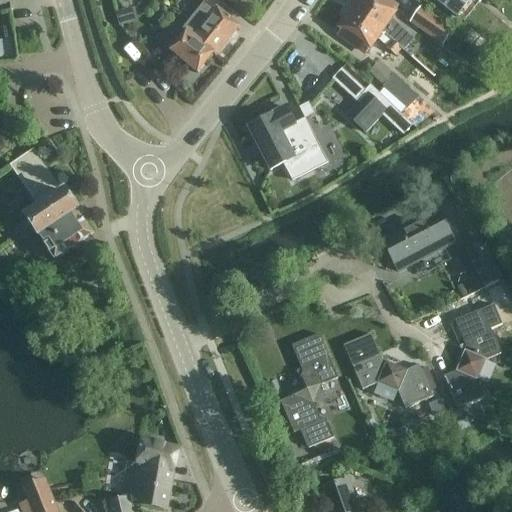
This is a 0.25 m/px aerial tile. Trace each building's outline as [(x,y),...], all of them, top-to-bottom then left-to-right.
[(216,56),(240,28),(206,1),(206,0),(195,0),(203,6),(189,22),(199,30),(193,38),(216,56)] [(397,10),(385,2),(382,0),(362,0),(354,12),(382,32),(397,10)] [(434,0),(457,18),(471,0),(434,0)] [(134,8),(115,14),(120,28),(138,23),(134,8)] [(444,46),(454,31),(421,9),(411,24),(444,46)] [(410,59),(401,51),(401,50),(392,41),(382,32),(354,12),(339,34),(367,54),(377,39),(405,64),(410,59)] [(216,57),(216,56),(193,38),(199,30),(189,22),(184,28),(188,31),(170,52),(198,74),(213,55),(216,57)] [(392,41),(401,50),(407,44),(398,35),(392,41)] [(356,103),(366,92),(342,71),(333,81),(356,103)] [(417,98),(393,76),(384,87),(408,109),(417,98)] [(367,135),(387,113),(368,96),(348,117),(367,135)] [(293,127),(293,128),(295,126),(286,108),(248,128),(257,145),(293,127)] [(293,127),(257,145),(270,172),(288,162),(297,180),(330,163),(308,120),(295,126),(293,128),(293,127)] [(10,166),(21,183),(40,210),(26,219),(55,261),(91,236),(75,213),(77,211),(64,193),(34,150),(10,166)] [(425,222),(401,234),(383,242),(394,265),(398,274),(455,245),(440,215),(425,223),(425,222)] [(483,245),(481,245),(460,256),(468,274),(466,275),(476,296),(502,283),(483,245)] [(455,373),(444,378),(452,396),(458,409),(484,397),(477,380),(484,362),(501,355),(496,343),(491,331),(503,326),(494,305),(482,310),(473,314),(455,322),(466,348),(456,372),(455,373)] [(309,449),(334,439),(326,420),(321,422),(314,406),(322,385),(337,379),(319,335),(292,347),(303,373),(293,397),(281,402),(294,434),(301,431),(309,449)] [(344,347),(352,365),(362,391),(378,384),(398,393),(405,409),(432,398),(419,366),(407,372),(382,362),(371,335),(344,347)] [(141,441),(137,464),(129,463),(123,500),(130,498),(131,505),(167,511),(174,473),(179,450),(141,441)] [(320,464),(307,469),(311,481),(324,476),(320,464)] [(358,511),(347,480),(321,489),(329,511),(358,511)] [(27,500),(31,511),(58,511),(49,490),(27,500)] [(130,498),(123,500),(107,503),(109,511),(132,511),(131,505),(130,498)]
